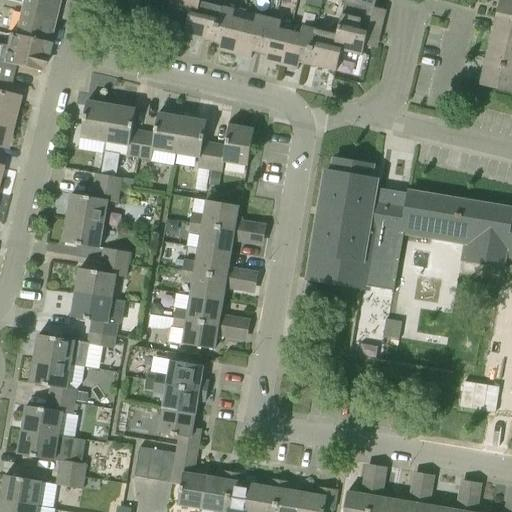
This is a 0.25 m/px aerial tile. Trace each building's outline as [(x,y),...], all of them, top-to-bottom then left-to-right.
[(56,0),(7,0),(20,3),(19,6),(53,14),(56,0)] [(200,2),(201,0),(170,0),(169,9),(189,14),(193,0),(200,2)] [(222,7),(200,2),(193,0),(189,14),(184,35),(213,42),(222,7)] [(320,11),(322,1),(317,0),(306,0),(304,7),(320,11)] [(374,8),(375,0),(342,0),(345,1),(342,13),(361,18),(364,5),(374,8)] [(511,18),(511,0),(500,0),(497,15),(511,18)] [(46,43),(53,14),(19,6),(12,34),(46,43)] [(235,54),(243,21),(233,18),(235,10),(222,7),(213,42),(221,43),(219,50),(235,54)] [(358,30),(361,18),(342,13),(337,35),(334,46),(342,48),(342,51),(362,56),(368,33),(358,30)] [(260,53),(269,18),(256,15),(254,23),(243,21),(235,54),(252,58),(253,51),(260,53)] [(511,42),(511,18),(497,15),(492,38),(511,42)] [(282,66),(290,32),(280,30),(282,21),(269,18),(260,53),(267,55),(266,62),(282,66)] [(308,64),(316,30),(303,26),(301,35),(290,32),(282,66),(298,70),(300,62),(308,64)] [(334,46),(337,35),(316,30),(308,64),(336,72),(342,51),(342,48),(334,46)] [(46,43),(12,34),(6,33),(3,46),(0,45),(0,62),(41,73),(42,70),(41,70),(43,59),(47,43),(46,43)] [(511,67),(511,42),(492,38),(486,61),(511,67)] [(511,93),(511,67),(486,61),(480,86),(511,93)] [(0,119),(10,122),(16,97),(0,93),(0,119)] [(105,142),(111,105),(87,101),(81,138),(105,142)] [(139,158),(143,132),(132,130),(136,110),(111,105),(105,142),(103,152),(127,156),(139,158)] [(176,154),(182,117),(158,113),(155,134),(143,132),(139,158),(151,160),(153,150),(176,154)] [(210,170),(214,144),(203,142),(207,122),(182,117),(176,154),(200,158),(198,168),(210,170)] [(0,146),(4,147),(10,122),(0,119),(0,146)] [(214,144),(210,170),(222,172),(224,162),(248,166),(254,130),(229,125),(226,146),(214,144)] [(357,287),(375,187),(376,180),(370,179),(372,166),(360,164),(334,160),(332,173),(326,172),(308,279),(357,287)] [(211,171),(209,186),(219,187),(221,172),(211,171)] [(94,186),(120,191),(122,178),(96,174),(94,186)] [(122,178),(121,185),(132,186),(134,179),(122,177),(122,178)] [(117,203),(120,191),(94,186),(92,198),(71,194),(67,218),(104,225),(108,201),(117,203)] [(375,187),(357,287),(369,289),(394,294),(404,233),(466,243),(464,260),(503,266),(505,257),(511,257),(511,218),(511,209),(409,193),(375,187)] [(190,223),(243,232),(245,222),(236,221),(239,206),(207,201),(204,215),(192,213),(190,223)] [(100,249),(104,225),(67,218),(63,243),(100,249)] [(178,222),(167,220),(165,231),(176,233),(178,222)] [(241,242),(243,232),(190,223),(189,233),(201,235),(199,249),(231,254),(233,240),(241,242)] [(102,261),(128,265),(130,253),(104,249),(102,261)] [(228,268),(231,254),(199,249),(197,260),(184,258),(182,270),(235,279),(237,270),(228,268)] [(126,278),(128,265),(102,261),(100,272),(80,269),(75,293),(112,299),(116,276),(126,278)] [(233,289),(235,279),(182,270),(181,280),(193,282),(191,296),(223,302),(225,288),(233,289)] [(315,299),(318,285),(307,283),(305,297),(315,299)] [(108,322),(112,299),(75,293),(71,317),(92,321),(90,332),(116,336),(118,324),(108,322)] [(220,316),(223,302),(191,296),(188,310),(176,308),(174,318),(227,327),(229,317),(220,316)] [(159,304),(153,303),(151,313),(162,315),(163,309),(159,304)] [(225,337),(227,327),(174,318),(173,328),(185,330),(182,344),(215,350),(217,335),(225,337)] [(402,322),(386,320),(383,338),(399,341),(402,322)] [(114,349),(116,336),(90,332),(88,344),(114,349)] [(34,359),(71,365),(75,341),(38,335),(34,359)] [(67,388),(71,365),(34,359),(30,383),(51,387),(49,398),(75,402),(75,400),(76,392),(77,390),(67,388)] [(155,383),(207,392),(209,382),(201,381),(203,366),(171,361),(168,375),(157,373),(155,383)] [(155,383),(157,373),(151,372),(147,372),(146,379),(145,382),(155,383)] [(206,402),(207,392),(155,383),(153,393),(165,395),(163,409),(195,414),(198,400),(206,402)] [(468,384),(464,408),(499,414),(503,390),(468,384)] [(86,402),(87,394),(76,392),(75,400),(86,402)] [(72,415),(75,402),(49,398),(47,409),(26,406),(22,430),(59,436),(74,439),(78,416),(72,415)] [(193,428),(195,414),(163,409),(159,433),(180,437),(177,452),(197,455),(197,451),(201,429),(193,428)] [(86,440),(74,439),(59,436),(22,430),(18,454),(55,459),(61,461),(59,473),(84,477),(86,465),(81,464),(86,440)] [(147,479),(152,449),(140,447),(135,477),(147,479)] [(160,481),(165,451),(152,449),(147,479),(160,481)] [(172,483),(177,454),(165,451),(160,481),(172,483)] [(194,475),(197,455),(177,452),(177,454),(172,483),(181,485),(178,505),(202,509),(208,477),(194,475)] [(225,511),(233,473),(223,471),(221,479),(208,477),(202,509),(216,511),(215,511),(225,511)] [(82,489),(84,477),(59,473),(57,485),(82,489)] [(250,511),(255,485),(241,483),(243,474),(233,473),(225,511),(250,511)] [(1,500),(38,506),(42,481),(5,475),(1,500)] [(274,511),(280,481),(270,479),(269,487),(255,485),(250,511),(274,511)] [(299,511),(302,493),(289,490),(290,482),(280,481),(274,511),(299,511)] [(368,511),(373,488),(363,486),(362,494),(347,492),(343,511),(368,511)] [(302,493),(299,511),(324,511),(325,509),(334,510),(337,490),(318,487),(316,495),(302,493)] [(393,511),(395,500),(381,498),(383,489),(373,488),(368,511),(393,511)] [(417,511),(420,496),(411,494),(409,502),(395,500),(393,511),(417,511)] [(442,511),(443,508),(429,506),(430,497),(420,496),(417,511),(442,511)] [(36,511),(38,506),(1,500),(0,505),(0,511),(36,511)] [(466,511),(468,504),(458,502),(457,510),(443,508),(442,511),(466,511)]
